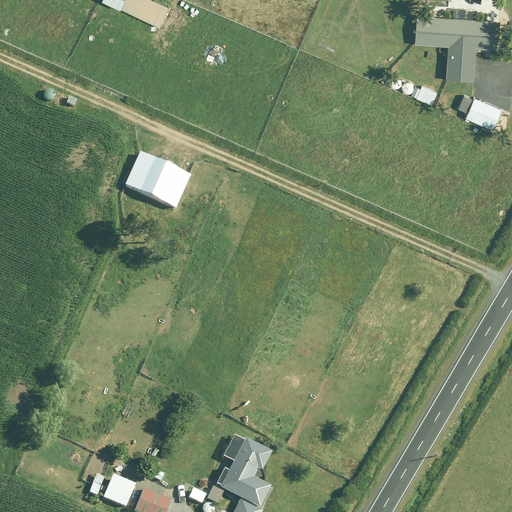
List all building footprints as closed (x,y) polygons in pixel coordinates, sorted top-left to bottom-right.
[(103,0),(104,0),(162,25),(170,7),(153,0),(103,0)] [(450,44),(448,78),(476,80),(478,47),(500,48),(502,20),(419,14),(417,42),(450,44)] [(438,93),(422,84),(416,96),(432,105),(438,93)] [(468,117),(495,128),(504,108),(476,96),(468,117)] [(141,154),(125,187),(175,210),(191,178),(141,154)] [(234,511),(260,511),(271,486),(254,479),(258,468),(263,470),(271,451),(234,436),(231,444),(238,447),(221,489),(241,497),(234,511)] [(135,485),(113,475),(103,498),(125,507),(135,485)] [(167,511),(172,502),(143,489),(133,510),(137,511),(167,511)]
